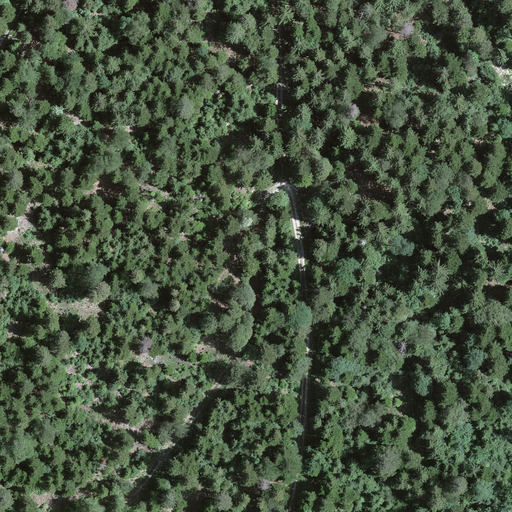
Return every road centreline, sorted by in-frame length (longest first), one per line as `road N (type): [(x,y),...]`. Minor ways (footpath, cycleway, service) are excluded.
road 1 (track): [(275,0),(288,187),(307,301),(304,404),(288,511)]
road 2 (track): [(288,187),(265,199),(261,211),(241,347),(117,511)]
